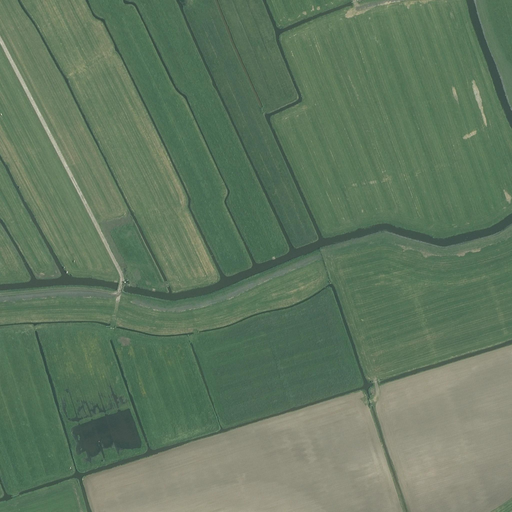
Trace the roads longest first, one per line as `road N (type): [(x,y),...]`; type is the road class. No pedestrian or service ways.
road 1 (track): [(511,245),(447,269),(367,253),(221,311),(178,318),(88,306),(0,312)]
road 2 (track): [(379,397),(104,481),(97,489),(102,511)]
road 3 (track): [(0,38),(122,278),(120,291)]
road 4 (track): [(335,265),(414,511)]
road 5 (track): [(192,316),(195,337),(181,341),(75,326),(0,331)]
road 6 (track): [(360,349),(371,327),(511,283)]
